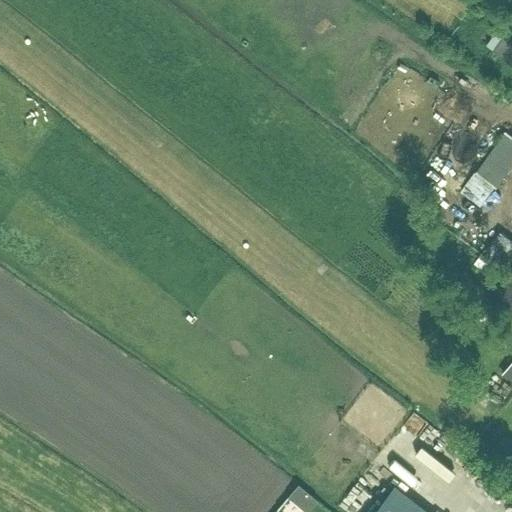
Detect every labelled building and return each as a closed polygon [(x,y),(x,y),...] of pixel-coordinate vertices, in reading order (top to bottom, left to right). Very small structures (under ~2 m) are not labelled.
[(511,36),(498,26),(485,43),(511,63),(511,36)] [(479,205),(511,161),(511,136),(504,130),(459,190),(479,205)] [(443,220),(416,257),(456,287),(483,250),(443,220)] [(511,381),(511,358),(501,373),(511,381)] [(443,437),(434,452),(446,459),(455,444),(443,437)] [(428,511),(393,484),(371,511),(428,511)] [(419,487),(412,493),(426,509),(433,503),(419,487)] [(468,511),(448,495),(442,503),(452,511),(468,511)]
